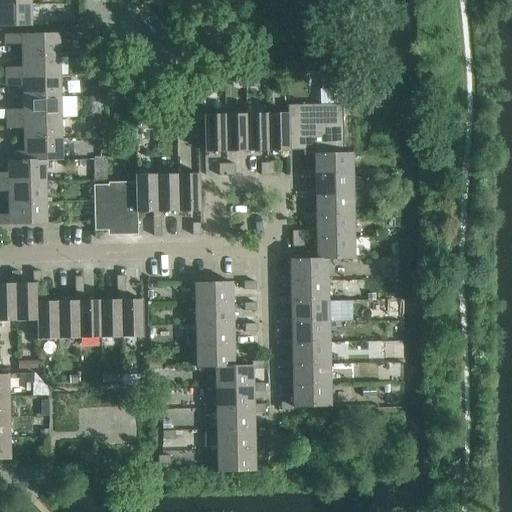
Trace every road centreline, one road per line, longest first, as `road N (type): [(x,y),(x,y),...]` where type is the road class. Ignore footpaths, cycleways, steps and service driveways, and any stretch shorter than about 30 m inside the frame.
road 1 (residential): [(0,258),(269,252)]
road 2 (residential): [(269,252),(275,467)]
